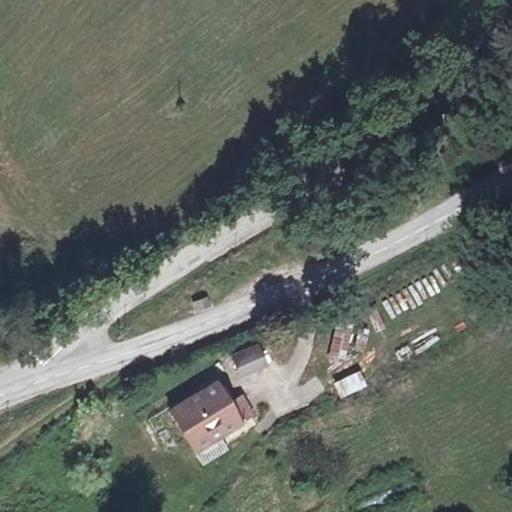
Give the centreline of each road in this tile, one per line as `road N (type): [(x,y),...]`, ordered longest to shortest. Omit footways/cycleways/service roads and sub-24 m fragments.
road 1 (tertiary): [(54,378),(88,330),(387,134),(511,39)]
road 2 (secondary): [(54,378),(420,232),(511,174)]
road 3 (track): [(0,459),(99,361)]
